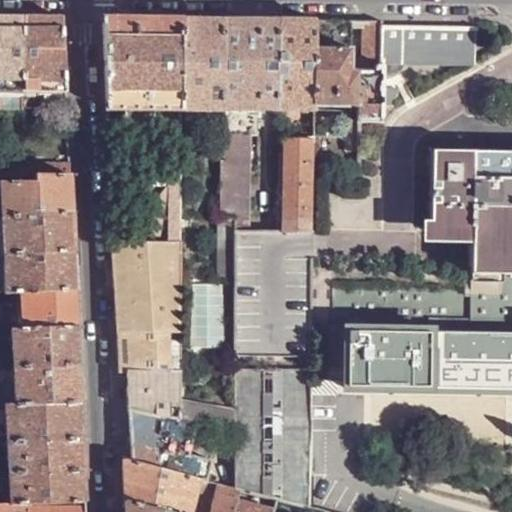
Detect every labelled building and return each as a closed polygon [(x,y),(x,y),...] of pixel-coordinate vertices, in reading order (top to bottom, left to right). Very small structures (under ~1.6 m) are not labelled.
[(24,92),(25,16),(2,16),(0,16),(0,91),(0,92),(24,92)] [(68,92),(65,17),(41,17),(25,16),(24,92),(68,92)] [(103,18),(107,110),(136,111),(136,125),(154,126),(154,111),(182,111),(183,18),(164,18),(103,18)] [(207,19),(183,18),(182,111),(223,111),(223,19),(207,19)] [(237,19),(223,19),(223,111),(259,112),(278,112),(279,20),(265,20),(237,19)] [(294,20),(279,20),(278,112),(315,113),(315,108),(316,20),(294,20)] [(341,21),(316,20),(315,108),(359,108),(383,108),(383,106),(383,89),(383,73),(353,72),(354,21),(341,21)] [(384,21),(366,21),(365,55),(369,59),(378,59),(383,59),(383,57),(384,27),(384,21)] [(404,27),(384,27),(383,57),(404,57),(404,27)] [(470,28),(404,27),(404,57),(470,58),(470,28)] [(378,63),(378,66),(475,68),(470,58),(404,57),(383,57),(383,59),(383,63),(381,64),(378,63)] [(398,89),(383,89),(383,106),(393,107),(398,89)] [(1,108),(24,108),(24,92),(0,92),(1,108)] [(383,108),(359,108),(358,120),(358,122),(361,122),(383,123),(383,108)] [(259,112),(223,111),(222,220),(236,221),(236,231),(249,231),(252,136),(258,136),(259,112)] [(358,120),(350,120),(350,151),(360,151),(361,138),(361,122),(358,122),(358,120)] [(154,126),(136,125),(135,142),(153,143),(154,126)] [(135,142),(136,151),(171,151),(182,152),(182,127),(174,127),(174,143),(153,143),(135,142)] [(314,182),(314,139),(285,139),(285,186),(282,186),(282,197),(285,197),(285,231),(313,231),(314,182)] [(170,342),(181,342),(182,152),(171,151),(171,186),(171,199),(171,238),(170,330),(170,342)] [(511,153),(432,151),(430,231),(471,231),(470,290),(312,287),(312,332),(312,359),(312,370),(312,383),(330,383),(330,351),(346,351),(346,383),(346,390),(506,392),(511,392),(511,153)] [(24,163),(24,162),(0,161),(0,177),(23,177),(23,176),(24,163)] [(72,177),(72,164),(24,163),(23,176),(36,176),(72,177)] [(73,192),(72,177),(36,176),(36,182),(2,182),(3,218),(74,215),(73,192)] [(162,215),(171,199),(171,186),(162,199),(154,218),(149,238),(157,238),(157,234),(162,215)] [(74,229),(74,215),(3,218),(4,256),(75,252),(74,229)] [(222,221),(218,221),(218,257),(236,258),(236,231),(236,221),(222,220),(222,221)] [(249,231),(236,231),(236,258),(235,278),(236,359),(312,359),(312,332),(312,287),(313,231),(285,231),(249,231)] [(170,330),(171,238),(157,238),(149,238),(114,238),(118,332),(151,331),(170,330)] [(76,268),(75,252),(4,256),(6,293),(22,292),(77,290),(76,268)] [(236,258),(218,257),(218,277),(235,278),(236,258)] [(78,306),(77,290),(22,292),(23,314),(24,330),(79,327),(78,306)] [(223,310),(216,310),(216,298),(194,298),(194,345),(223,346),(223,310)] [(24,330),(23,314),(12,315),(13,331),(24,330)] [(79,344),(79,327),(24,330),(13,331),(15,369),(80,365),(79,344)] [(135,347),(119,347),(120,366),(127,366),(128,371),(128,411),(180,421),(181,342),(170,342),(169,372),(152,371),(152,364),(136,365),(135,347)] [(346,351),(330,351),(330,383),(346,383),(346,351)] [(81,380),(80,365),(15,369),(17,406),(82,403),(81,380)] [(235,435),(234,490),(242,491),(279,501),(309,509),(312,383),(312,370),(236,370),(236,436),(235,435)] [(82,418),(82,403),(17,406),(6,406),(8,443),(83,439),(82,418)] [(131,462),(131,463),(218,485),(219,479),(209,476),(213,462),(191,457),(197,426),(180,421),(128,411),(130,439),(131,462)] [(84,451),(83,439),(8,443),(9,474),(85,471),(84,451)] [(124,485),(125,502),(162,511),(236,511),(242,491),(234,490),(218,485),(131,463),(131,462),(123,461),(124,485)] [(85,483),(85,471),(9,474),(10,506),(86,503),(85,483)] [(242,491),(236,511),(275,511),(279,501),(242,491)] [(162,511),(125,502),(125,511),(162,511)] [(0,511),(86,511),(86,503),(10,506),(0,506),(0,511)]
